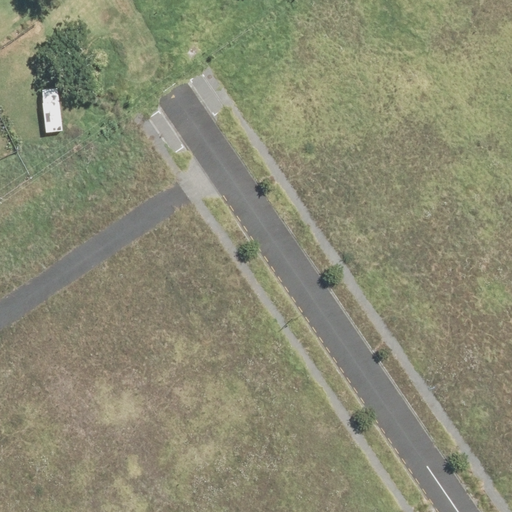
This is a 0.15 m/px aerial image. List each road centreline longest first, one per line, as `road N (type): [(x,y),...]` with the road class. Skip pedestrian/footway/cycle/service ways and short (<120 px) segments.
road 1 (residential): [(221,141),(473,511)]
road 2 (residential): [(0,292),(221,141)]
